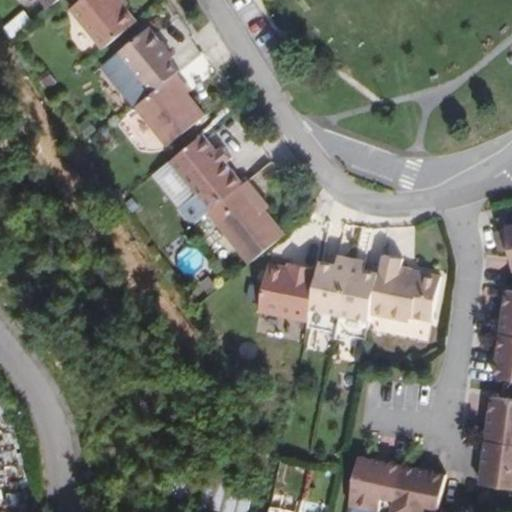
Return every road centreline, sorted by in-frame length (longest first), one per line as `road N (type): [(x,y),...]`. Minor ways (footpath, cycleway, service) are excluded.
road 1 (residential): [(473,190),(361,203),(324,183),(206,0)]
road 2 (residential): [(473,190),(449,422),(377,410)]
road 3 (residential): [(0,331),(38,383),(60,442),(61,511)]
